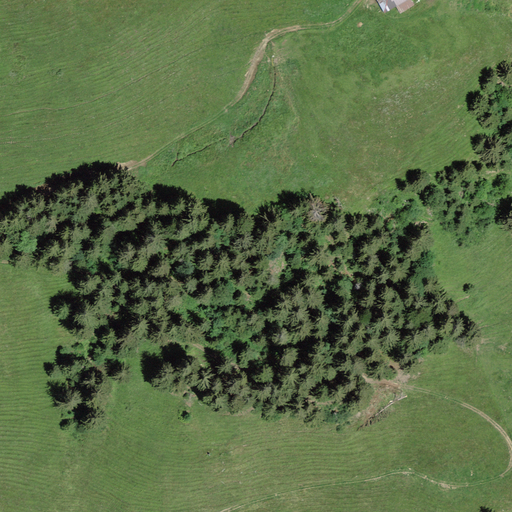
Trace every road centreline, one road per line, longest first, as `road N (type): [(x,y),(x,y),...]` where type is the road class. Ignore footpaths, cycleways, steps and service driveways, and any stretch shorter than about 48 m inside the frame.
road 1 (track): [(0,259),(170,278),(213,293),(333,365),(461,404),(495,422),(511,447)]
road 2 (track): [(363,0),(361,16),(331,26),(292,25),(266,38),(255,71),(209,123),(92,189),(0,217)]
road 3 (track): [(511,468),(491,482),(453,486),(399,468),(225,511)]
